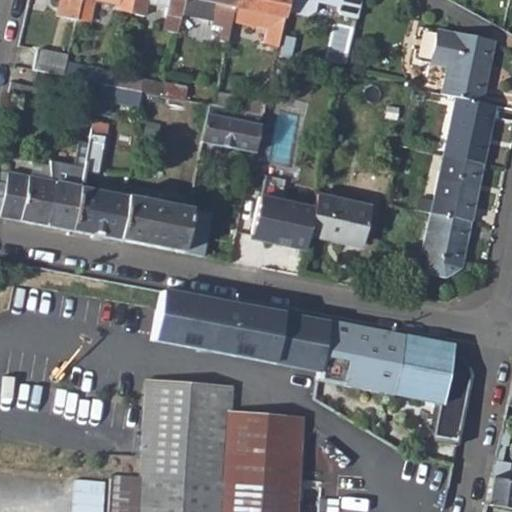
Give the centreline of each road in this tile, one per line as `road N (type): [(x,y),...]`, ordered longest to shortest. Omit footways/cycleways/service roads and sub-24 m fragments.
road 1 (residential): [(499,337),(0,238)]
road 2 (residential): [(499,337),(461,511)]
